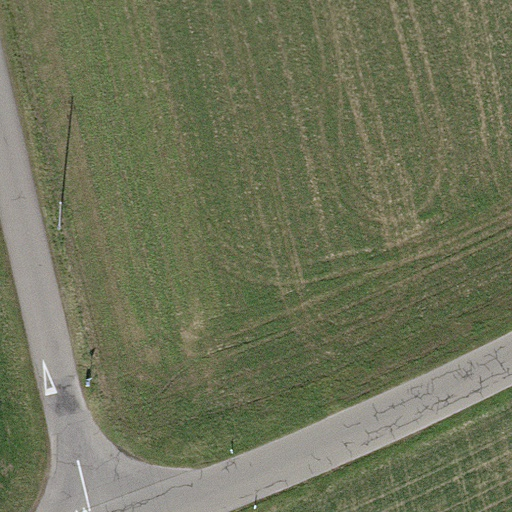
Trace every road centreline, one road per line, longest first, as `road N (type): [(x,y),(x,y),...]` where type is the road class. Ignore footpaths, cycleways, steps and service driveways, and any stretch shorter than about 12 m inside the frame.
road 1 (residential): [(94,511),(0,110)]
road 2 (unclassified): [(511,355),(153,511)]
